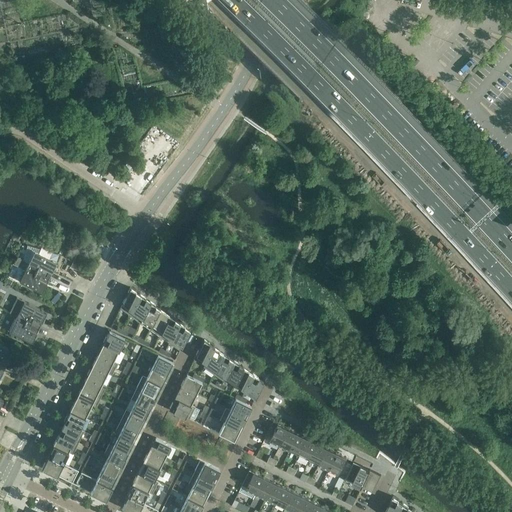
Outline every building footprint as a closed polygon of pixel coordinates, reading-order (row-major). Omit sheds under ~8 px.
[(375,8),(380,0),(372,0),(369,5),(375,8)] [(57,262),(59,254),(52,252),(49,258),(39,253),(41,249),(27,245),(23,259),(18,257),(16,260),(50,277),(57,262)] [(70,253),(69,258),(74,259),(72,266),(79,268),(82,256),(70,253)] [(50,277),(16,260),(14,264),(25,270),(19,281),(42,292),(50,277)] [(130,315),(140,294),(130,287),(120,308),(130,315)] [(140,321),(150,301),(140,294),(130,315),(140,321)] [(39,327),(47,312),(24,301),(17,315),(39,327)] [(150,328),(159,308),(150,301),(140,321),(150,328)] [(160,335),(169,314),(159,308),(150,328),(160,335)] [(169,342),(179,321),(169,314),(160,335),(169,342)] [(32,342),(39,327),(17,315),(9,330),(32,342)] [(180,350),(189,330),(190,329),(179,321),(169,342),(180,350)] [(119,349),(125,337),(109,330),(103,342),(119,349)] [(204,367),(214,346),(204,339),(196,355),(206,362),(203,366),(204,367)] [(113,360),(119,349),(103,342),(98,353),(118,363),(118,362),(113,360)] [(0,362),(6,365),(13,350),(0,343),(0,362)] [(214,373),(224,353),(214,346),(204,367),(214,373)] [(112,374),(118,363),(98,353),(92,364),(112,374)] [(223,380),(234,360),(224,353),(214,373),(223,380)] [(168,373),(174,362),(158,354),(152,366),(168,373)] [(235,383),(243,367),(234,360),(223,380),(224,381),(226,376),(235,383)] [(102,383),(107,372),(112,374),(92,364),(87,376),(106,385),(107,385),(102,383)] [(162,385),(168,373),(152,366),(147,377),(143,375),(142,375),(162,385)] [(245,390),(253,374),(243,367),(235,383),(245,390)] [(196,393),(202,381),(198,379),(192,376),(187,374),(181,385),(196,393)] [(255,397),(263,382),(263,381),(253,374),(245,390),(255,397)] [(157,396),(162,385),(142,375),(137,386),(157,396)] [(101,397),(106,385),(87,376),(81,387),(101,397)] [(191,404),(196,393),(181,385),(175,397),(195,406),(191,404)] [(151,407),(157,396),(137,386),(131,398),(151,407)] [(95,408),(101,397),(81,387),(75,398),(95,408)] [(189,418),(195,406),(175,397),(170,408),(189,418)] [(85,417),(91,406),(95,408),(75,398),(70,409),(85,417)] [(146,419),(151,407),(131,398),(135,400),(130,411),(126,408),(126,409),(146,419)] [(245,417),(251,405),(236,398),(230,409),(226,407),(226,408),(245,417)] [(240,429),(245,417),(226,408),(220,419),(240,429)] [(80,428),(85,417),(70,409),(64,421),(80,428)] [(140,430),(146,419),(126,409),(120,420),(140,430)] [(234,440),(240,429),(220,419),(224,421),(219,433),(234,440)] [(134,441),(140,430),(120,420),(115,431),(134,441)] [(74,440),(80,428),(64,421),(59,432),(74,440)] [(280,445),(288,429),(278,424),(270,440),(280,445)] [(290,450),(298,434),(288,429),(280,445),(290,450)] [(129,453),(134,441),(115,431),(114,432),(119,434),(114,445),(109,442),(109,443),(129,453)] [(69,451),(74,440),(59,432),(53,443),(69,451)] [(299,455),(307,438),(298,434),(290,450),(299,455)] [(165,457),(171,445),(155,437),(153,442),(149,449),(165,457)] [(309,460),(317,443),(307,438),(299,455),(309,460)] [(63,462),(69,451),(53,443),(47,455),(63,462)] [(123,464),(129,453),(109,443),(103,454),(123,464)] [(319,465),(327,448),(317,443),(309,460),(319,465)] [(329,469),(337,453),(327,448),(319,465),(329,469)] [(159,468),(165,457),(149,449),(144,460),(159,468)] [(339,474),(347,458),(337,453),(329,469),(339,474)] [(118,475),(123,464),(103,454),(103,455),(108,457),(102,468),(118,475)] [(79,469),(63,462),(47,455),(42,467),(57,474),(73,481),(79,469)] [(214,481),(220,469),(200,459),(194,471),(214,481)] [(154,479),(159,468),(144,460),(138,472),(158,481),(154,479)] [(362,486),(365,481),(368,475),(370,470),(371,469),(354,461),(345,478),(362,486)] [(112,487),(118,475),(102,468),(97,478),(97,479),(112,487)] [(371,469),(370,470),(368,475),(379,480),(381,475),(371,469)] [(256,494),(264,477),(249,470),(239,491),(254,498),(256,494)] [(112,487),(97,479),(97,478),(81,471),(75,483),(91,490),(91,491),(106,498),(112,487)] [(208,492),(214,481),(194,471),(189,482),(208,492)] [(153,493),(158,481),(138,472),(133,483),(153,493)] [(376,486),(379,480),(368,475),(365,481),(376,486)] [(265,499),(274,482),(264,477),(256,494),(265,499)] [(373,492),(376,486),(365,481),(362,486),(373,492)] [(203,503),(208,492),(189,482),(188,483),(193,485),(187,496),(203,503)] [(283,487),(274,482),(265,499),(275,503),(283,487)] [(143,502),(143,501),(148,491),(152,493),(153,493),(133,483),(127,494),(143,502)] [(285,508),(293,492),(283,487),(275,503),(285,508)] [(292,511),(295,511),(303,496),(293,492),(285,508),(292,511)] [(156,511),(158,509),(143,501),(143,502),(127,494),(121,506),(133,511),(156,511)] [(191,511),(198,511),(203,503),(187,496),(182,507),(191,511)] [(307,511),(313,501),(303,496),(295,511),(307,511)] [(398,511),(403,503),(393,496),(385,511),(398,511)] [(319,511),(323,506),(313,501),(307,511),(319,511)] [(412,511),(413,510),(403,503),(398,511),(412,511)]
